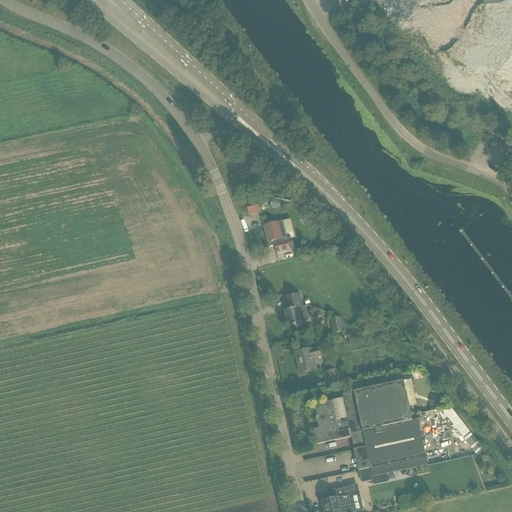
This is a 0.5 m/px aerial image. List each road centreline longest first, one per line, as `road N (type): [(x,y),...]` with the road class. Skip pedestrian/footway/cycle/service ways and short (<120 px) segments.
road 1 (unclassified): [(299,511),(244,268),(195,134),(118,55),(7,0)]
road 2 (secondary): [(511,421),(397,270),(281,156)]
road 3 (unclassified): [(511,197),(417,143),(314,0)]
road 4 (secondary): [(90,0),(281,156)]
road 5 (secondary): [(281,156),(115,0)]
